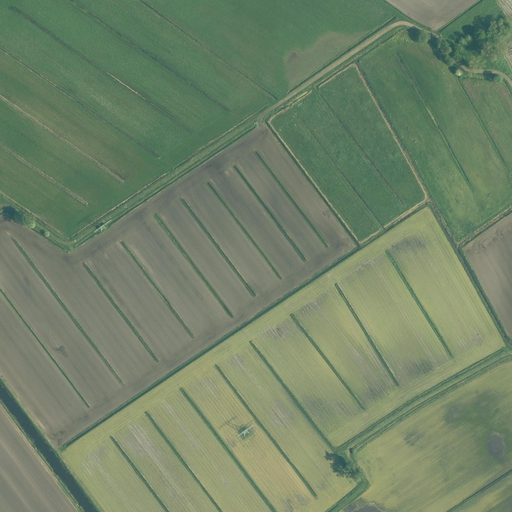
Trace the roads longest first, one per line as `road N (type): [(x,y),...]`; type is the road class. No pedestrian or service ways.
road 1 (track): [(72,243),(397,24),(440,39),(455,63),(503,75),(511,88)]
road 2 (track): [(511,354),(347,448),(360,474)]
road 3 (track): [(0,405),(78,511)]
